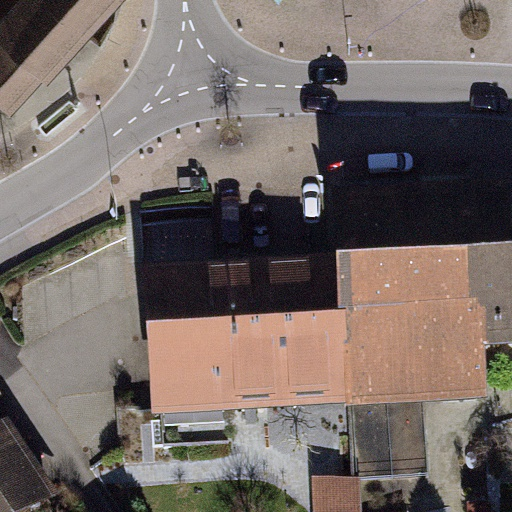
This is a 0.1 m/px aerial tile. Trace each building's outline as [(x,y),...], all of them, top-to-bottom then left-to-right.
[(78,25),(50,0),(34,0),(8,29),(6,27),(0,34),(5,39),(0,44),(0,96),(6,103),(78,25)] [(50,0),(78,25),(101,0),(50,0)] [(511,211),(342,223),(345,269),(351,400),(350,404),(484,396),(481,342),(511,340),(511,211)] [(162,412),(351,400),(345,269),(154,283),(162,412)] [(0,511),(33,511),(46,503),(3,438),(0,439),(0,511)] [(318,488),(319,511),(356,511),(355,487),(318,488)]
